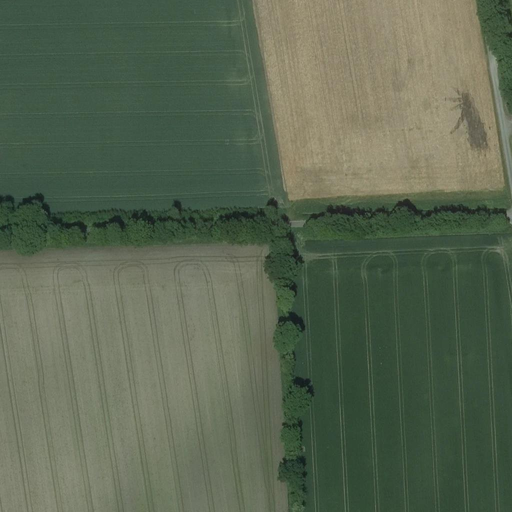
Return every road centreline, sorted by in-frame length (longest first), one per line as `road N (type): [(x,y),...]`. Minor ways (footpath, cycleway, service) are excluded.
road 1 (unclassified): [(0,234),(511,218)]
road 2 (unclassified): [(511,181),(482,0)]
